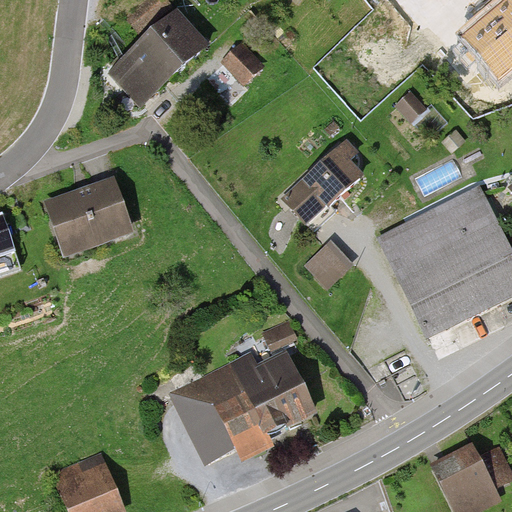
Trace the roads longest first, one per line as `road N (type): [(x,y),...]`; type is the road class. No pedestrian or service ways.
road 1 (secondary): [(270,511),(383,457),(511,375)]
road 2 (residential): [(0,177),(26,160),(60,99),(75,0)]
